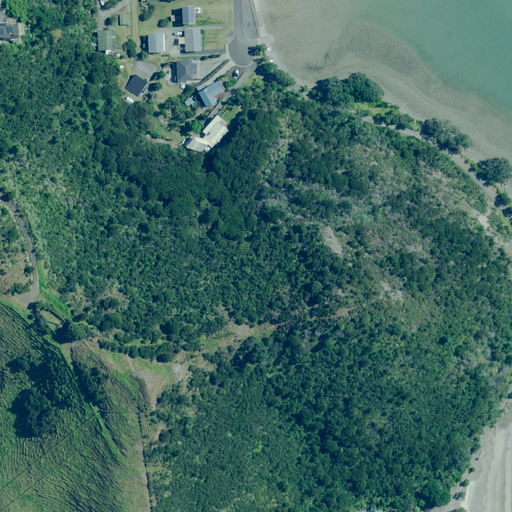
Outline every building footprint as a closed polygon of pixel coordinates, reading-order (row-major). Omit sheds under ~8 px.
[(193,13),(201,13),(201,6),(181,7),(182,24),(194,23),(193,13)] [(128,14),(119,14),(119,25),(128,25),(128,14)] [(0,41),(14,41),(14,19),(0,19),(0,41)] [(199,28),(184,29),(185,52),(201,51),(199,28)] [(114,30),(97,31),(98,51),(115,50),(114,30)] [(161,33),(147,34),(148,52),(162,52),(161,33)] [(192,63),(191,59),(175,60),(176,81),(192,81),(192,73),(196,73),(195,63),(192,63)] [(148,82),(134,73),(126,88),(139,96),(148,82)] [(222,91),(217,81),(207,87),(204,83),(195,88),(206,108),(216,102),(212,96),(222,91)] [(217,145),(229,131),(219,122),(221,119),(216,115),(202,131),(206,135),(202,139),(191,136),(183,145),(186,148),(200,151),(207,143),(211,147),(215,143),(217,145)] [(34,319),(30,321),(37,329),(40,327),(34,319)]
